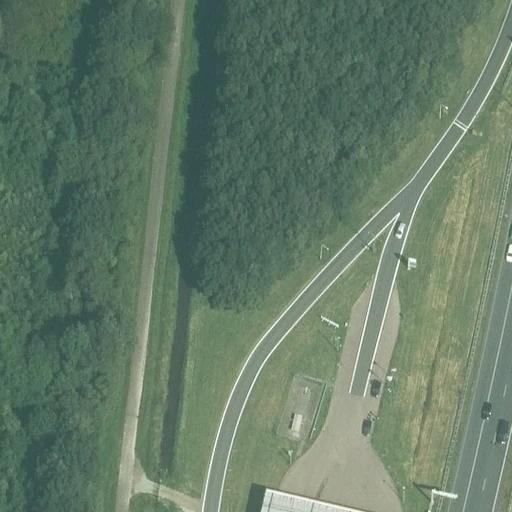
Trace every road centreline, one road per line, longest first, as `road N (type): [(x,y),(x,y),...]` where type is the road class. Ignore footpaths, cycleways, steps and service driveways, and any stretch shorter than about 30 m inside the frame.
road 1 (unclassified): [(121,511),(177,0)]
road 2 (motorway): [(511,319),(470,511)]
road 3 (motorway): [(511,27),(450,139)]
